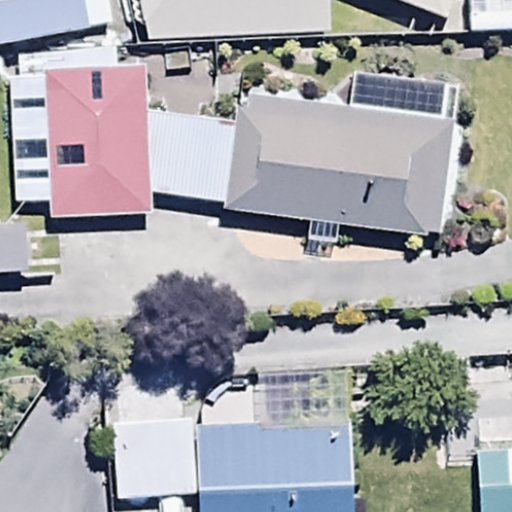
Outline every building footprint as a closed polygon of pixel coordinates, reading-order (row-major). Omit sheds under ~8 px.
[(0,0),(0,47),(114,24),(108,0),(0,0)] [(380,0),(435,20),(442,0),(380,0)] [(1,58),(4,133),(6,209),(41,208),(42,224),(142,221),(141,197),(216,208),(216,213),(300,225),(297,243),(330,248),(333,227),(427,241),(444,127),(235,96),(230,128),(138,114),(136,73),(110,74),(109,53),(1,58)] [(0,225),(0,275),(17,275),(15,225),(0,225)] [(106,425),(111,501),(190,496),(190,511),(344,511),(338,422),(186,433),(185,419),(106,425)] [(511,511),(511,449),(471,452),(473,511),(511,511)]
